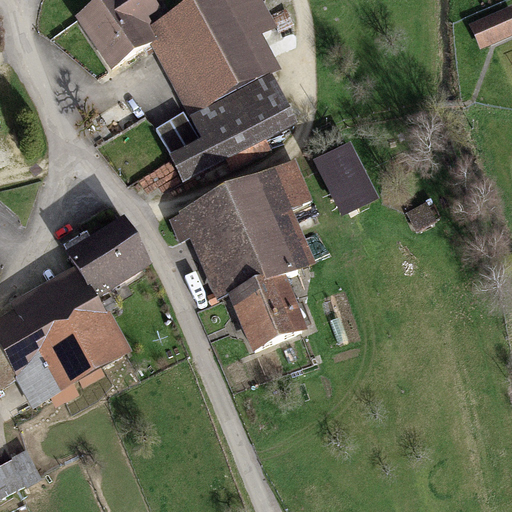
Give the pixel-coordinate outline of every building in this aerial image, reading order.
[(90,0),(76,14),(110,68),(134,48),(150,42),(185,110),(153,130),(182,182),(298,121),(273,74),(282,69),(262,34),(277,27),(261,0),(182,0),(166,13),(156,0),(90,0)] [(511,34),(511,8),(511,6),(465,26),(476,50),(511,34)] [(312,203),(295,163),(225,184),(178,214),(180,218),(170,222),(180,246),(191,241),(217,302),(229,297),(253,354),(308,331),(285,277),(314,264),(292,212),(312,203)] [(114,206),(73,234),(104,279),(145,251),(114,206)] [(90,284),(0,331),(0,355),(26,404),(126,351),(90,284)]
